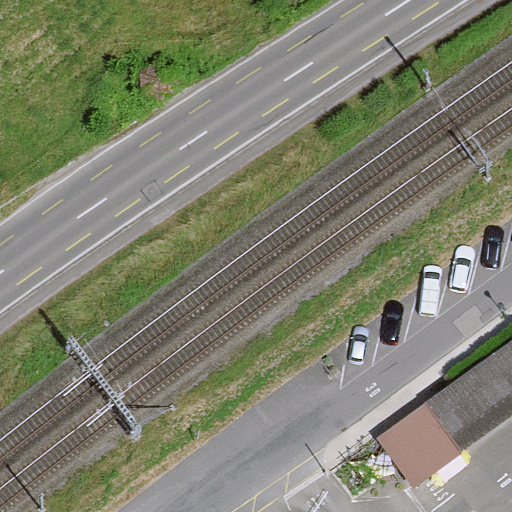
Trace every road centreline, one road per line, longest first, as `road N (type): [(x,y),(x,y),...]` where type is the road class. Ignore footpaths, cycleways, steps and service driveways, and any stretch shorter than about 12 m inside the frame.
road 1 (primary): [(410,0),(0,273)]
road 2 (residential): [(174,511),(302,437),(511,285)]
